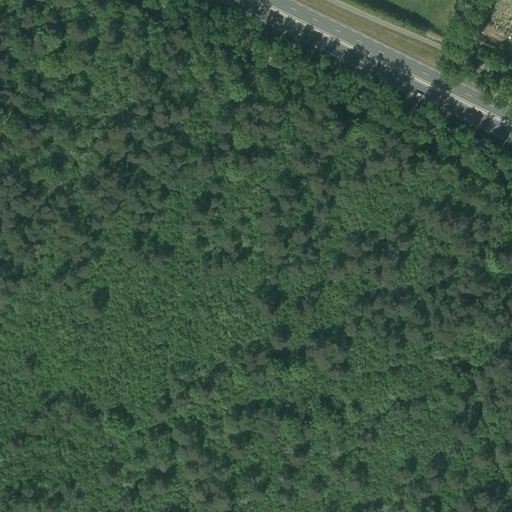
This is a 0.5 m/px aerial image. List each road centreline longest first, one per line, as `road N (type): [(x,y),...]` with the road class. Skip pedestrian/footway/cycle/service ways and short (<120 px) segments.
road 1 (primary): [(234,0),(511,135)]
road 2 (primary): [(511,116),(273,0)]
